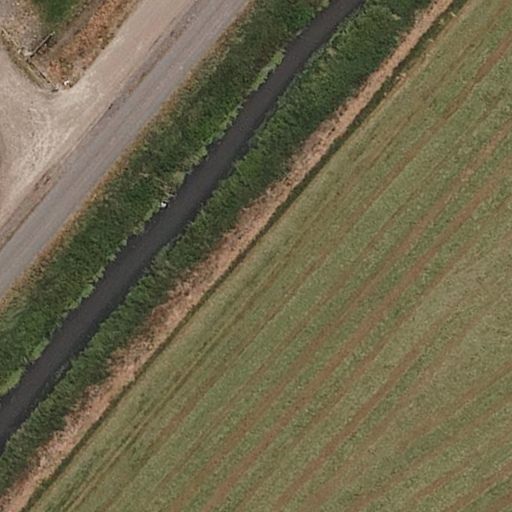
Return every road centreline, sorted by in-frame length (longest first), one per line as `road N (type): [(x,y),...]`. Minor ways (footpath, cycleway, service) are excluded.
road 1 (unclassified): [(96,155),(229,0)]
road 2 (unclassified): [(0,270),(96,155)]
road 3 (unclassified): [(96,155),(0,74)]
